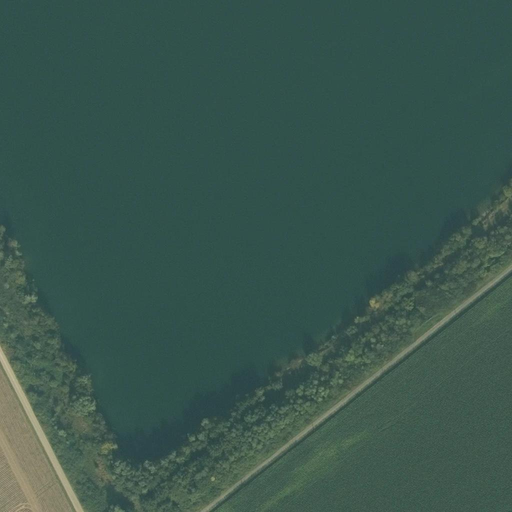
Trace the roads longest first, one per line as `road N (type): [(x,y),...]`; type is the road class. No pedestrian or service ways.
road 1 (unclassified): [(199,511),(511,265)]
road 2 (residential): [(80,511),(0,354)]
